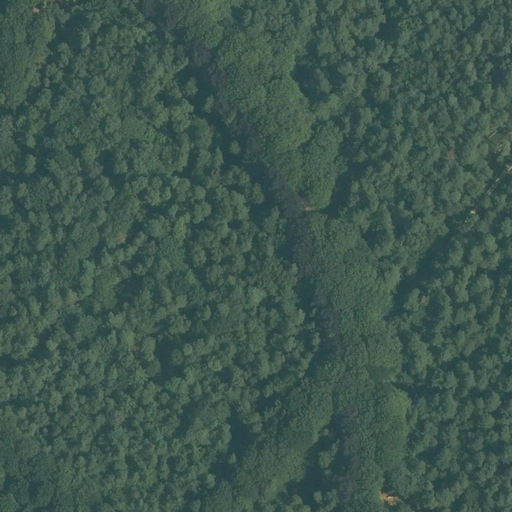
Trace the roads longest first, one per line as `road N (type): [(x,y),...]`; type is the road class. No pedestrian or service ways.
road 1 (track): [(161,0),(202,49),(272,165),(348,369)]
road 2 (track): [(511,161),(348,369)]
road 3 (track): [(348,369),(363,511)]
